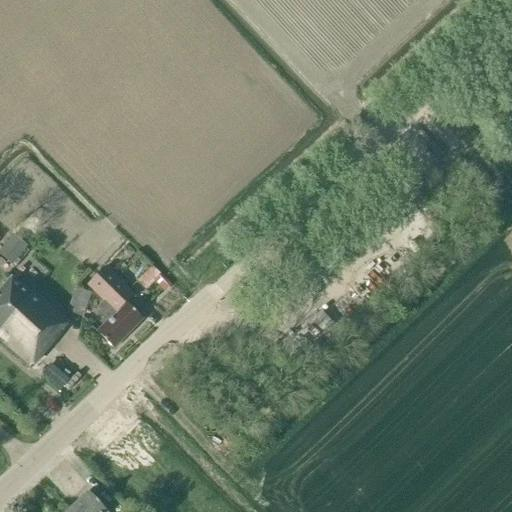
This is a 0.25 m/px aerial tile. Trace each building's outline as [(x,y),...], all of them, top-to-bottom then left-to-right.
[(28,247),(14,235),(2,248),(17,260),(28,247)] [(113,349),(143,320),(126,303),(134,296),(105,267),(87,286),(103,302),(97,309),(109,321),(97,333),(113,349)] [(156,281),(163,288),(170,281),(163,274),(156,281)] [(0,341),(30,368),(70,322),(34,291),(30,296),(11,279),(0,292),(0,341)] [(106,511),(88,492),(69,510),(71,511),(106,511)]
